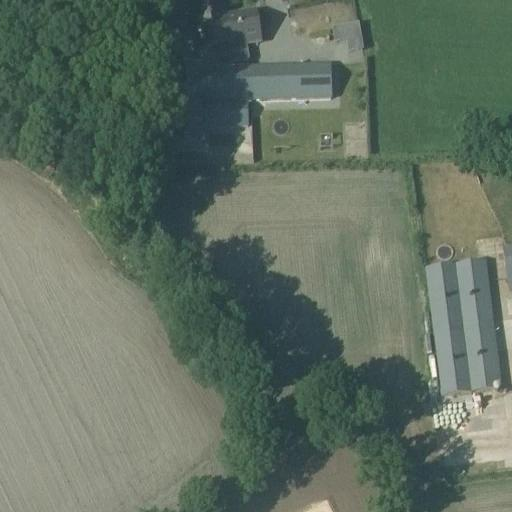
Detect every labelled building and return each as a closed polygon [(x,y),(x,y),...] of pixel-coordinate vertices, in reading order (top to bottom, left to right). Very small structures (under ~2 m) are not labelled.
[(229,45),(224,19),(222,3),(192,8),(199,50),(215,48),(217,60),(228,58),(226,46),(229,45)] [(226,46),(228,58),(230,66),(249,63),(246,46),(260,44),(254,14),(224,19),(229,45),(226,46)] [(245,72),(248,105),(330,102),(329,66),(230,69),(231,73),(245,72)] [(247,129),(248,105),(245,72),(231,73),(230,69),(171,70),(172,146),(202,145),(201,131),(247,129)] [(511,249),(502,251),(507,293),(511,292),(511,249)] [(424,271),(440,399),(501,392),(486,263),(424,271)] [(511,422),(511,411),(495,412),(496,423),(511,422)]
